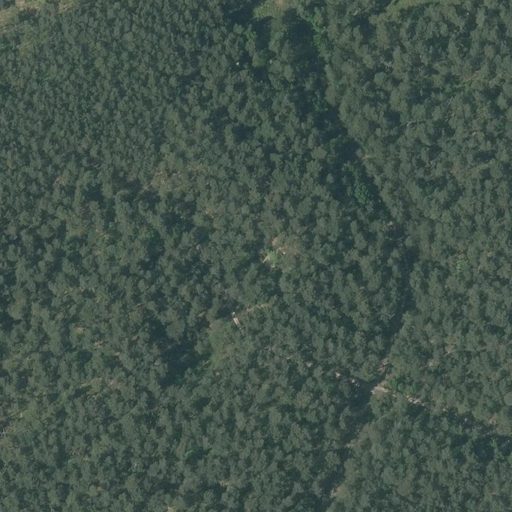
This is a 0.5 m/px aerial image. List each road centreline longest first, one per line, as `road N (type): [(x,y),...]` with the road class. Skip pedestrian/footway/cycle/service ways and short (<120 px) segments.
road 1 (track): [(324,511),(399,322),(405,271),(323,92),(305,0)]
road 2 (track): [(373,389),(455,415),(511,445)]
